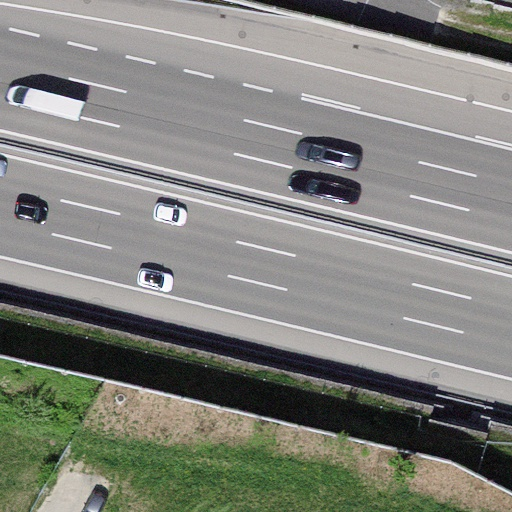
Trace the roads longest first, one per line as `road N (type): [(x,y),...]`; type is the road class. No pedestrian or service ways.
road 1 (motorway): [(511,200),(0,78)]
road 2 (motorway): [(0,205),(511,327)]
